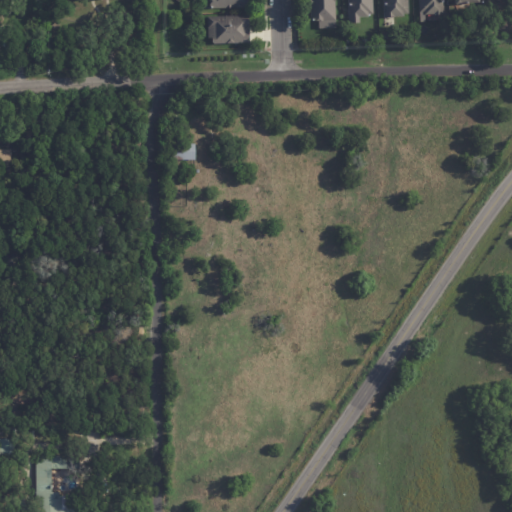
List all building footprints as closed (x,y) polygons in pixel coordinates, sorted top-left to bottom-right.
[(248,0),(249,8),(210,10),(210,1),(203,1),(203,0),(248,0)] [(319,28),(319,23),(311,23),(310,0),(334,0),(336,29),(319,30),(319,28)] [(349,18),(348,0),(373,0),(374,14),(368,14),(369,17),(360,17),(360,23),(349,24),(349,18)] [(394,18),(384,18),(383,0),(408,0),(408,14),(404,14),(404,17),(394,17),(394,18)] [(435,17),(435,14),(425,14),(425,12),(419,12),(419,0),(444,0),(444,14),(443,14),(443,17),(435,17)] [(249,27),(249,28),(246,28),(247,34),(249,34),(249,44),(213,45),(212,40),(208,40),(208,18),(249,17),(249,27)] [(176,144),(195,144),(195,160),(172,160),(172,144),(176,144)] [(0,149),(5,149),(11,149),(11,168),(0,168),(0,149)] [(13,443),(14,455),(0,455),(0,439),(13,439),(13,443)] [(71,469),(51,469),(51,493),(59,493),(59,496),(79,496),(79,511),(16,511),(16,500),(36,500),(36,456),(71,456),(71,469)]
